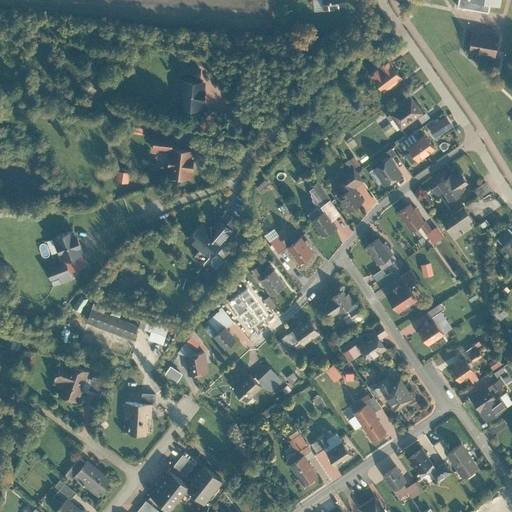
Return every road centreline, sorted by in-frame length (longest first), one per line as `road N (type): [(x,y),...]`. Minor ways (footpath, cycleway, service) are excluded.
road 1 (residential): [(157,210),(234,180),(292,100),(399,23)]
road 2 (residential): [(341,255),(450,407)]
road 3 (residential): [(450,407),(297,511)]
road 4 (residential): [(477,143),(402,190),(341,255)]
road 5 (residential): [(399,23),(477,143)]
road 6 (residential): [(184,416),(109,511)]
road 7 (residential): [(258,343),(341,255)]
